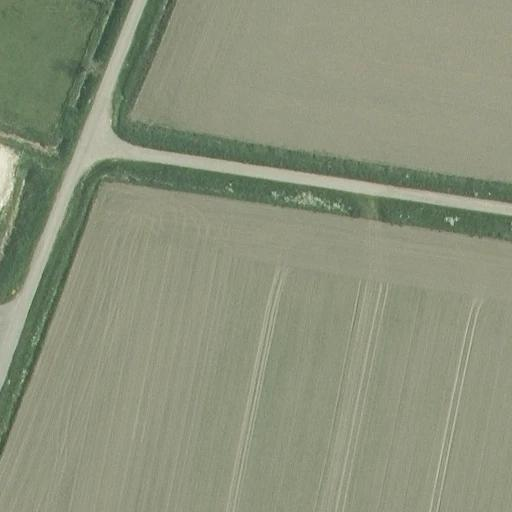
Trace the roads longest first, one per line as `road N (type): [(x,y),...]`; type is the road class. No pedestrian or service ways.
road 1 (track): [(88,142),(511,206)]
road 2 (unclassified): [(11,332),(139,0)]
